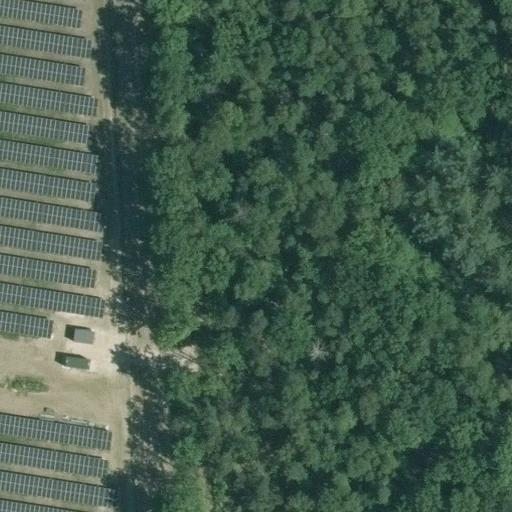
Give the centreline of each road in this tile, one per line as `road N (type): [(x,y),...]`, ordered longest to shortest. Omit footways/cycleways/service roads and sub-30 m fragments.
road 1 (track): [(175,0),(209,511)]
road 2 (track): [(453,511),(370,268),(330,208)]
road 3 (track): [(511,154),(441,93),(394,96),(346,122),(330,208)]
